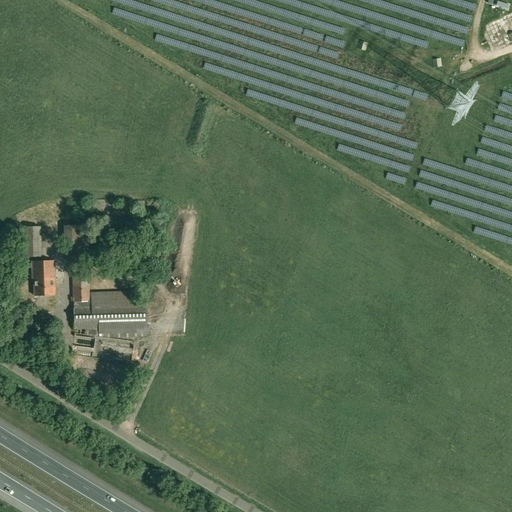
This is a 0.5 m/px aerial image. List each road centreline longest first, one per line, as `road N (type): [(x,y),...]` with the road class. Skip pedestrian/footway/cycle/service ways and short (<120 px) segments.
road 1 (unclassified): [(252,511),(0,358)]
road 2 (track): [(511,48),(446,73),(412,176)]
road 3 (motorway): [(124,511),(0,435)]
